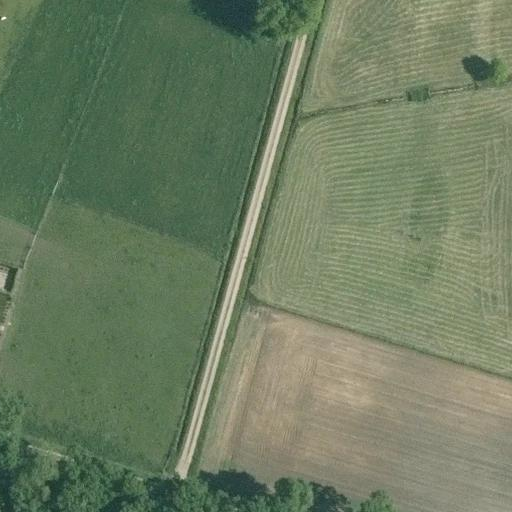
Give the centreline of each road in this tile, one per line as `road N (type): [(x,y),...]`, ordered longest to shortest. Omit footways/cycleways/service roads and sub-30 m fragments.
road 1 (track): [(177,493),(309,0)]
road 2 (tertiary): [(239,511),(0,440)]
